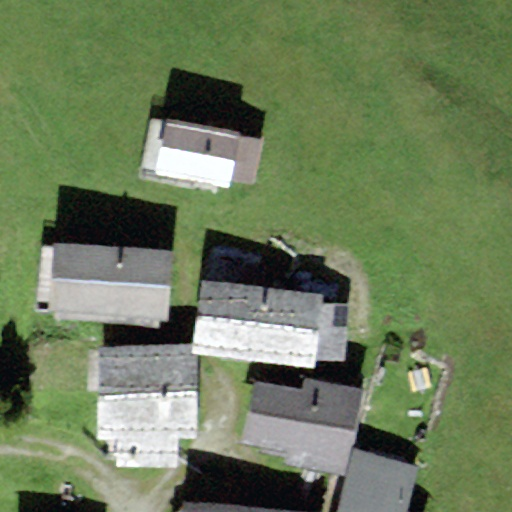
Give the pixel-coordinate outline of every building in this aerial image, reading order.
[(240,131),(166,117),(156,172),(230,186),(231,181),(239,135),(240,131)] [(260,139),(239,135),(231,181),(252,185),(260,139)] [(171,249),(53,241),(47,310),(166,319),(171,249)] [(207,257),(204,279),(264,286),(267,264),(207,257)] [(204,279),(200,279),(192,354),(314,367),(322,292),(264,286),(204,279)] [(188,346),(96,346),(97,438),(118,437),(118,466),(178,465),(177,437),(195,437),(194,356),(188,356),(188,346)] [(344,474),(361,389),(305,378),(303,390),(254,380),(242,442),(288,451),(286,462),(344,474)] [(418,466),(353,447),(336,511),(406,511),(405,511),(418,466)] [(322,511),(323,511),(183,499),(182,511),(322,511)]
